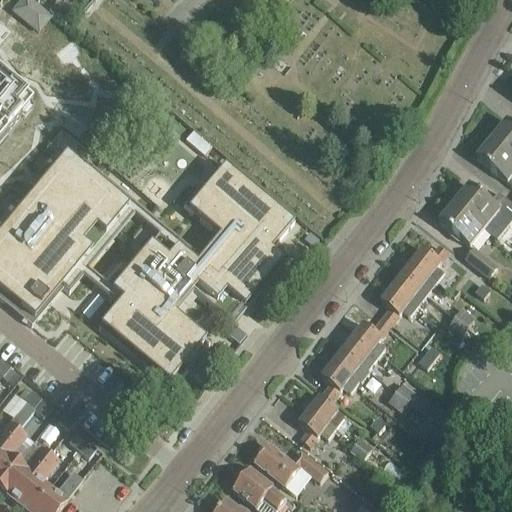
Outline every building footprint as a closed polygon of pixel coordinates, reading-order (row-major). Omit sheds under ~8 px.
[(24,0),(14,13),(39,33),(50,19),(27,0),(24,0)] [(59,3),(61,0),(52,0),(56,3),(48,13),(66,27),(75,16),(59,3)] [(0,146),(5,140),(21,121),(30,110),(32,108),(0,81),(0,146)] [(511,127),(508,124),(493,143),(511,158),(511,127)] [(511,158),(493,143),(478,161),(511,189),(511,158)] [(0,303),(2,305),(3,305),(4,305),(5,305),(6,305),(9,301),(33,321),(60,288),(64,291),(70,296),(71,295),(65,290),(82,269),(85,272),(86,272),(87,272),(87,273),(88,273),(88,272),(89,272),(90,272),(90,271),(97,263),(97,262),(98,262),(98,261),(98,260),(97,259),(94,256),(130,213),(131,212),(103,189),(105,186),(106,186),(106,185),(106,184),(106,183),(106,182),(105,182),(95,173),(67,149),(66,150),(69,154),(2,235),(0,234),(0,233),(0,303)] [(118,309),(99,332),(100,333),(103,329),(174,388),(171,392),(172,392),(188,374),(183,370),(190,361),(204,345),(209,348),(210,347),(175,318),(172,315),(190,293),(193,296),(233,329),(234,328),(233,327),(248,310),(244,308),(281,264),(284,267),(285,266),(271,254),(295,225),(222,164),(206,183),(211,187),(203,196),(189,212),(185,208),(184,210),(221,241),(203,263),(198,268),(160,236),(159,238),(113,293),(112,294),(123,303),(118,309)] [(470,189),(455,207),(486,232),(501,214),(511,223),(511,206),(499,195),(491,205),(470,189)] [(486,232),(455,207),(440,226),(471,251),(486,232)] [(424,253),(414,266),(438,285),(445,276),(438,271),(449,257),(440,250),(433,259),(424,253)] [(467,264),(490,282),(499,272),(475,253),(467,264)] [(414,266),(403,279),(428,299),(438,285),(414,266)] [(403,279),(393,293),(417,312),(428,299),(403,279)] [(474,297),(484,304),(491,293),(482,286),(474,297)] [(391,313),(383,322),(393,330),(404,316),(410,321),(417,312),(393,293),(382,306),(391,313)] [(448,330),(461,340),(476,322),(463,311),(448,330)] [(365,328),(354,341),(379,361),(386,352),(379,347),(390,333),(381,325),(374,335),(365,328)] [(354,341),(344,355),(369,374),(379,361),(354,341)] [(419,366),(427,372),(439,357),(432,350),(419,366)] [(344,355),(333,368),(358,388),(360,385),(362,387),(370,376),(368,375),(369,374),(344,355)] [(0,363),(0,377),(3,380),(10,371),(11,370),(1,362),(0,363)] [(332,389),(324,398),(334,406),(345,392),(351,397),(358,388),(333,368),(323,382),(332,389)] [(3,380),(2,381),(12,389),(20,379),(10,371),(3,380)] [(408,383),(390,405),(403,415),(410,406),(418,413),(424,404),(416,398),(421,393),(408,383)] [(0,454),(17,433),(26,440),(36,427),(27,421),(42,402),(32,394),(24,404),(25,406),(1,436),(0,435),(0,454)] [(322,401),(311,415),(336,434),(346,421),(331,409),(322,401)] [(42,404),(35,413),(44,421),(52,412),(42,404)] [(336,434),(311,415),(300,429),(309,435),(302,445),(311,452),(322,438),(329,443),(336,434)] [(59,425),(69,434),(77,424),(66,416),(59,425)] [(378,423),(372,430),(379,437),(386,429),(378,423)] [(0,454),(0,488),(18,466),(10,460),(26,440),(17,433),(0,454)] [(70,446),(89,461),(97,452),(77,436),(70,446)] [(360,443),(351,455),(363,464),(372,453),(360,443)] [(256,468),(271,480),(279,486),(286,491),(302,472),(321,487),(329,476),(304,456),(293,469),(269,450),(256,468)] [(0,488),(0,493),(14,504),(50,459),(41,452),(25,472),(18,466),(0,488)] [(430,455),(423,463),(432,470),(438,462),(430,455)] [(14,504),(23,511),(34,511),(50,491),(43,485),(58,466),(50,459),(14,504)] [(251,473),(234,495),(250,507),(256,511),(281,511),(287,504),(273,494),(275,492),(267,486),(251,473)] [(50,491),(34,511),(60,511),(82,485),(73,477),(57,497),(50,491)] [(381,507),(387,511),(401,511),(411,500),(396,488),(381,507)]
